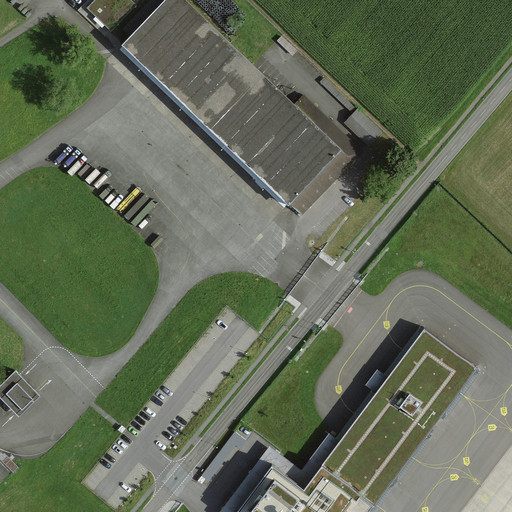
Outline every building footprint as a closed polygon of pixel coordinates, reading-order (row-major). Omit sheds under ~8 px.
[(135,6),(128,0),(96,0),(89,9),(112,31),(135,6)] [(192,0),(166,0),(124,43),(290,205),(345,149),(192,0)] [(477,368),(425,328),(406,352),(358,417),(340,441),(305,489),(271,464),(234,511),(370,511),(376,504),(412,456),(459,392),(477,368)] [(39,393),(15,371),(0,386),(0,396),(20,414),(39,393)] [(241,447),(253,432),(242,423),(202,473),(209,479),(237,444),(241,447)]
